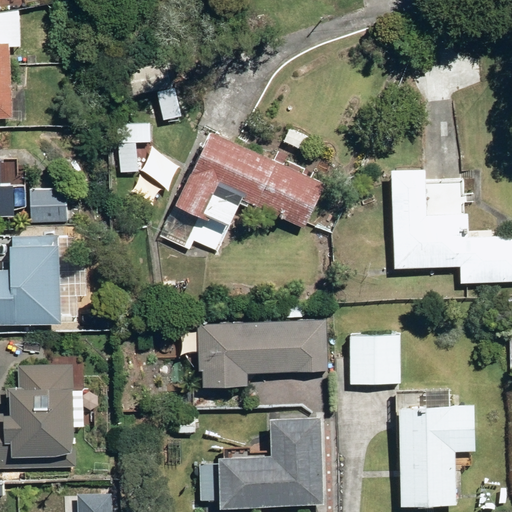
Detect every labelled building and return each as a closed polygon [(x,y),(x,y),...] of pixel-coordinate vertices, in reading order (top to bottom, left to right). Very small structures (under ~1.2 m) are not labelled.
[(25,83),(8,84),(6,45),(0,45),(0,120),(27,120),(25,83)] [(124,72),(128,97),(178,89),(174,63),(124,72)] [(145,159),(148,126),(112,122),(108,155),(145,159)] [(350,201),(205,134),(157,238),(187,252),(193,240),(217,251),(239,205),(301,234),(305,226),(332,239),(350,201)] [(423,174),(388,174),(389,274),(456,273),(456,285),(511,284),(511,239),(481,240),(481,229),(463,229),(463,180),(423,180),(423,174)] [(0,220),(11,221),(11,187),(0,186),(0,220)] [(67,186),(34,186),(34,225),(66,226),(67,186)] [(0,329),(58,330),(58,236),(12,236),(12,249),(4,248),(4,272),(0,272),(0,329)] [(327,324),(300,324),(300,304),(281,304),(281,324),(195,323),(194,391),(243,391),(243,377),(327,377),(327,324)] [(400,334),(343,335),(344,385),(401,385),(400,334)] [(70,459),(71,366),(15,365),(15,388),(5,388),(4,417),(0,416),(0,448),(5,449),(5,459),(70,459)] [(448,392),(393,393),(395,509),(452,508),(451,452),(472,452),(471,407),(449,407),(448,392)] [(318,417),(262,418),(263,456),(198,458),(199,498),(214,498),(214,511),(252,511),(321,510),(318,417)] [(89,511),(88,487),(59,488),(59,511),(89,511)]
